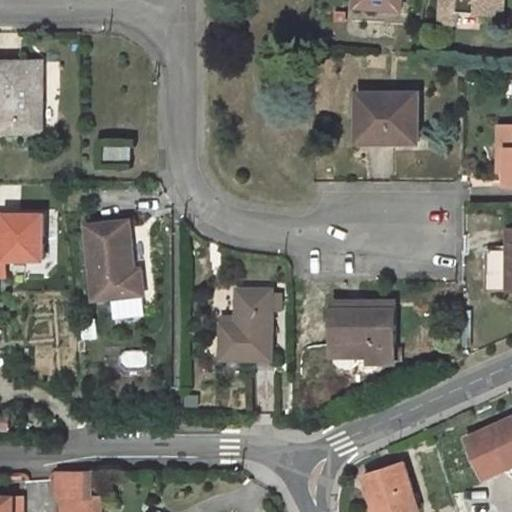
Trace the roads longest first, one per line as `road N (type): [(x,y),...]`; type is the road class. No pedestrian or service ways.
road 1 (residential): [(182,4),(185,169),(197,199),(222,219),(299,234),(439,235)]
road 2 (residential): [(0,456),(229,445),(283,455),(313,474)]
road 3 (residential): [(511,364),(339,441),(313,474)]
road 4 (residential): [(182,4),(0,5)]
